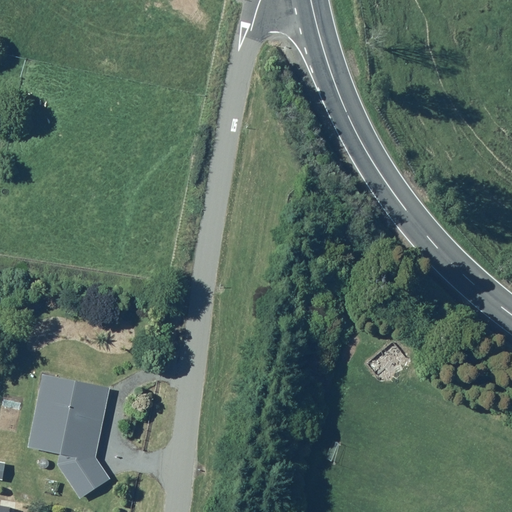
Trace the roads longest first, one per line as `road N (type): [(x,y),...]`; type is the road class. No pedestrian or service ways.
road 1 (residential): [(174,511),(228,123),(261,0)]
road 2 (secondary): [(511,313),(436,245),(382,175),(339,93),(312,0)]
